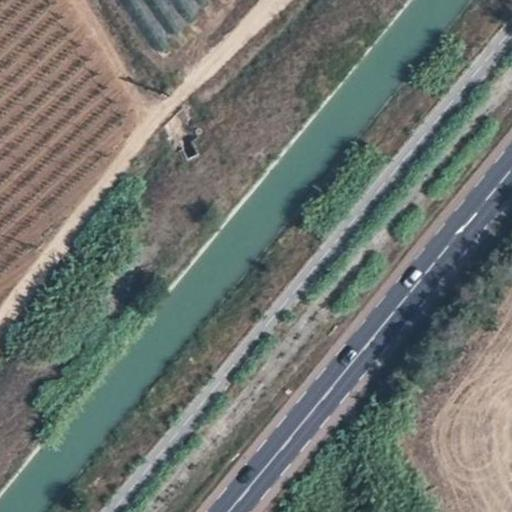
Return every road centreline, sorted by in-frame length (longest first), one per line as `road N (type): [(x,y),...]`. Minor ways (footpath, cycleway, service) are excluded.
road 1 (secondary): [(214,511),(511,153)]
road 2 (track): [(282,0),(150,117),(0,325)]
